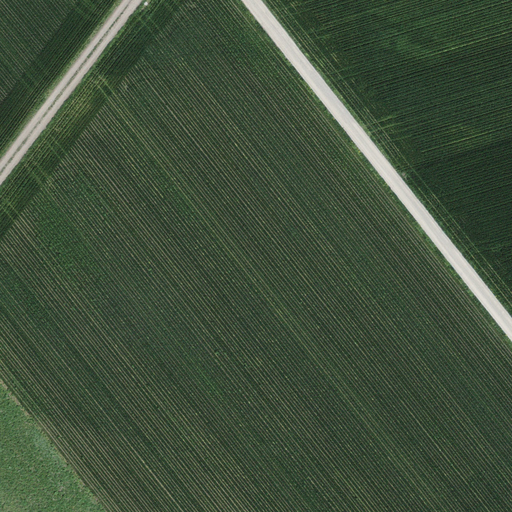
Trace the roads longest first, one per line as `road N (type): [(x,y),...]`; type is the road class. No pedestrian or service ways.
road 1 (track): [(511,330),(251,0)]
road 2 (track): [(0,169),(130,0)]
